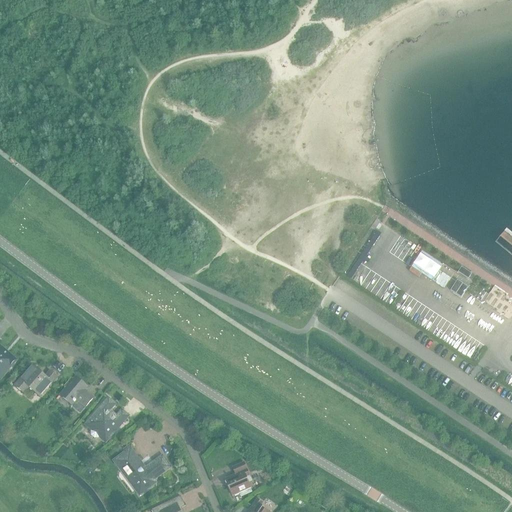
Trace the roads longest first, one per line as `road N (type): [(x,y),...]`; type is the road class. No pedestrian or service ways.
road 1 (residential): [(400,511),(194,383),(0,241)]
road 2 (residential): [(511,457),(311,322)]
